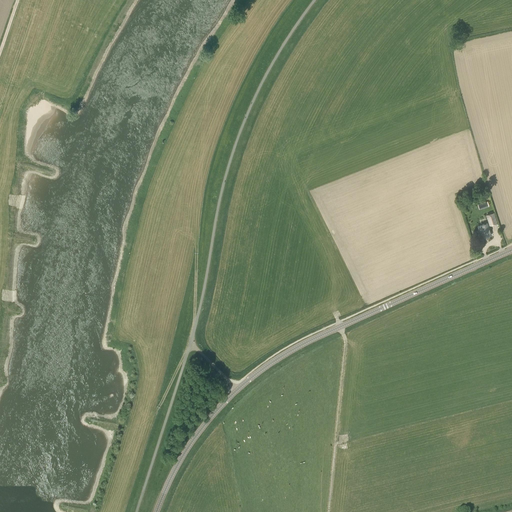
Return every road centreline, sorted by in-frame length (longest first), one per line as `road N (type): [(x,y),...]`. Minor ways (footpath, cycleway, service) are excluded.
road 1 (tertiary): [(156,511),(177,463),(230,395),(339,328)]
road 2 (tertiary): [(339,328),(511,251)]
road 3 (unclassified): [(327,511),(339,328)]
